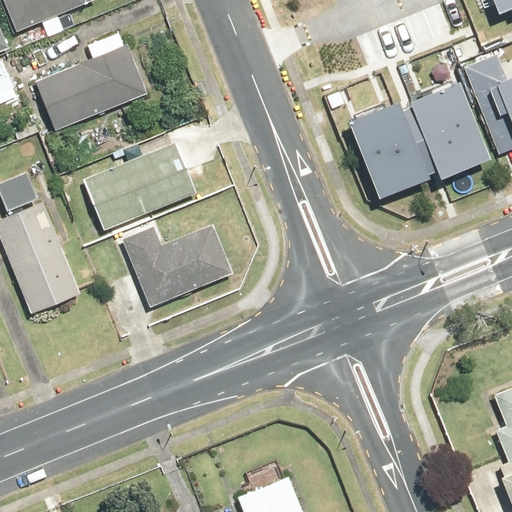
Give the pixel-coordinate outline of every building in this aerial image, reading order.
[(0,0),(13,32),(92,0),(91,0),(0,0)] [(442,0),(341,0),(339,1),(358,49),(447,13),(442,0)] [(511,0),(490,0),(494,9),(511,2),(511,0)] [(31,82),(51,132),(142,95),(122,46),(31,82)] [(499,47),(463,60),(496,149),(511,142),(511,71),(508,73),(499,47)] [(9,58),(0,62),(0,101),(23,92),(9,58)] [(410,102),(406,103),(430,170),(437,168),(438,172),(490,153),(462,77),(408,97),(410,102)] [(350,115),(377,189),(430,170),(406,103),(402,105),(399,96),(350,115)] [(37,169),(0,182),(0,189),(8,212),(48,198),(37,169)] [(172,180),(103,207),(135,290),(187,270),(167,218),(184,211),(172,180)] [(39,203),(0,219),(0,246),(27,313),(76,293),(39,203)] [(511,385),(488,395),(500,426),(490,430),(503,462),(486,469),(503,511),(509,511),(511,511),(511,385)] [(300,511),(285,475),(231,497),(236,511),(300,511)]
